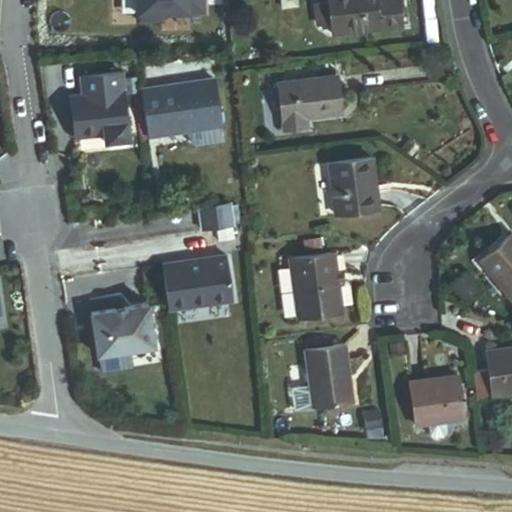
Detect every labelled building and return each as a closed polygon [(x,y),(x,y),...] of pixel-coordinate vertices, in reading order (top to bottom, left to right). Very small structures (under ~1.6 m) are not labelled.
[(180,22),(179,0),(145,0),(146,24),(180,22)] [(402,25),(400,11),(398,0),(325,0),(326,2),(329,24),(330,35),(402,25)] [(316,26),(329,24),(326,2),(313,4),(316,26)] [(118,111),(122,111),(117,73),(76,79),(79,97),(66,99),(72,141),(102,137),(103,144),(126,141),(123,119),(120,120),(118,111)] [(304,120),(339,115),(334,77),(277,85),(283,132),(305,130),(304,120)] [(144,134),(175,129),(174,126),(182,125),(183,133),(184,135),(186,134),(219,129),(221,129),(213,81),(138,92),(144,134)] [(183,133),(182,125),(174,126),(175,129),(144,134),(145,139),(183,133)] [(219,129),(186,134),(188,147),(192,150),(217,146),(221,141),(219,129)] [(334,215),(377,210),(371,158),(327,163),(334,215)] [(198,232),(228,228),(225,205),(195,210),(198,232)] [(232,233),(233,247),(247,246),(246,232),(232,233)] [(511,234),(511,233),(478,261),(511,301),(511,234)] [(297,319),(340,314),(332,254),(289,259),(297,319)] [(158,268),(165,312),(229,303),(222,258),(158,268)] [(145,307),(87,316),(94,358),(151,350),(145,307)] [(311,408),(351,403),(344,345),(304,350),(309,390),(311,408)] [(490,395),(511,392),(511,349),(485,353),(487,371),(490,395)] [(491,401),(490,395),(487,371),(472,373),(475,403),(491,401)] [(444,421),(462,419),(457,376),(409,382),(414,425),(427,424),(444,421)] [(301,410),(311,408),(309,390),(299,391),(301,410)] [(443,438),(446,433),(444,421),(427,424),(429,436),(431,438),(443,438)]
